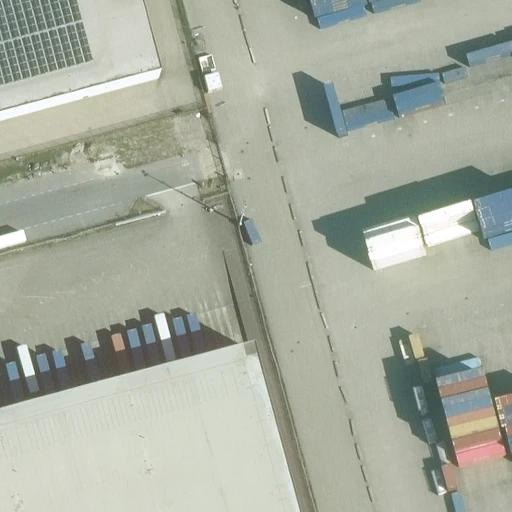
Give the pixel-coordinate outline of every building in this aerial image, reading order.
[(0,0),(0,120),(160,78),(139,0),(0,0)] [(408,67),(414,98),(465,89),(459,58),(408,67)] [(423,126),(443,121),(438,102),(419,107),(423,126)] [(419,224),(443,219),(438,194),(414,199),(419,224)] [(413,203),(390,206),(394,234),(416,231),(413,203)] [(433,384),(479,372),(473,348),(427,359),(433,384)] [(0,511),(294,511),(251,352),(0,419),(0,511)] [(503,444),(479,448),(480,457),(456,462),(460,486),(488,481),(489,484),(509,480),(503,444)]
